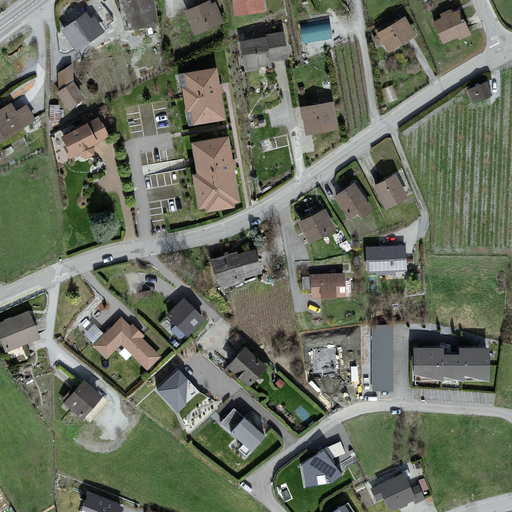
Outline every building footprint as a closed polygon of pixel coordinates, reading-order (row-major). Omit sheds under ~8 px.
[(154,0),(120,0),(125,29),(160,24),(154,0)] [(232,0),(235,16),(266,12),(264,0),(232,0)] [(209,1),(185,11),(195,36),(224,23),(214,3),(211,4),(209,1)] [(441,19),(433,23),(444,45),(472,36),(459,11),(453,13),(451,10),(440,14),(441,19)] [(88,11),(61,31),(78,52),(106,30),(95,17),(92,19),(88,11)] [(406,16),(377,35),(389,54),(417,34),(406,16)] [(329,18),(299,24),(303,45),(333,38),(329,18)] [(285,33),(239,42),(245,72),(273,68),(272,62),(291,59),(285,33)] [(57,73),(57,93),(68,110),(85,99),(74,82),(74,63),(57,73)] [(218,67),(180,72),(190,124),(227,118),(218,67)] [(471,99),(492,92),(487,78),(466,85),(471,99)] [(333,101),(301,108),(306,134),(339,129),(333,101)] [(12,103),(0,110),(0,142),(36,121),(26,106),(16,111),(12,103)] [(99,118),(63,136),(71,157),(79,153),(87,159),(95,155),(95,145),(109,137),(99,118)] [(229,136),(194,142),(199,172),(193,173),(200,208),(207,208),(207,211),(237,206),(236,202),(241,200),(229,136)] [(398,174),(373,187),(386,209),(409,196),(398,174)] [(355,183),(335,196),(348,219),(359,213),(362,218),(374,210),(355,183)] [(326,208),(298,221),(309,243),(336,232),(326,208)] [(407,248),(366,247),(368,273),(409,270),(407,248)] [(237,252),(212,260),(221,287),(242,285),(242,279),(264,272),(254,250),(239,255),(237,252)] [(345,275),(311,276),(312,297),(323,298),(346,298),(345,275)] [(185,299),(167,315),(162,322),(184,342),(207,320),(185,299)] [(30,313),(0,324),(0,337),(5,352),(40,338),(30,313)] [(91,343),(105,358),(119,344),(145,369),(160,354),(120,314),(91,343)] [(94,339),(102,330),(95,323),(86,332),(94,339)] [(404,327),(371,327),(371,391),(400,393),(404,327)] [(246,347),(226,367),(249,386),(267,367),(246,347)] [(446,348),(415,348),(415,374),(444,380),(444,376),(466,381),(465,375),(490,381),(490,349),(461,348),(461,354),(445,355),(446,348)] [(177,367),(155,388),(177,410),(198,390),(177,367)] [(84,379),(64,404),(83,419),(103,396),(84,379)] [(247,418),(232,432),(254,451),(267,436),(247,418)] [(321,446),(299,462),(305,486),(331,482),(343,474),(321,446)] [(403,474),(370,490),(377,502),(383,499),(389,511),(390,511),(398,507),(400,509),(409,505),(408,504),(413,502),(415,506),(424,501),(417,484),(411,486),(403,474)] [(124,511),(125,509),(89,494),(82,510),(88,511),(124,511)] [(354,511),(349,503),(333,511),(354,511)]
